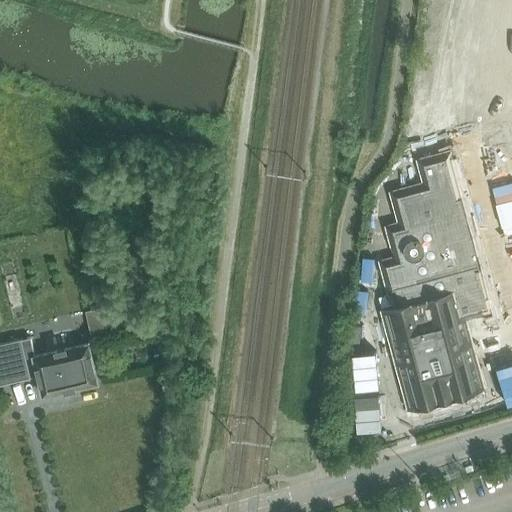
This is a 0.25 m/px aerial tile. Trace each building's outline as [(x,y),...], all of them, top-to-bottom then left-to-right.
[(482,46),(482,34),(444,33),(444,46),(482,46)] [(429,51),(427,99),(463,101),(465,53),(429,51)] [(511,291),(509,280),(511,279),(511,174),(504,177),(495,144),(450,157),(449,153),(419,161),(426,184),(393,193),(401,224),(388,227),(397,258),(383,262),(391,293),(395,292),(399,307),(384,311),(410,406),(440,398),(441,403),(457,399),(456,394),(483,387),(465,316),(511,303),(511,291)] [(30,338),(0,344),(0,381),(1,385),(32,378),(40,376),(44,396),(99,383),(90,343),(34,356),(30,338)] [(22,392),(10,393),(11,407),(23,406),(22,392)]
